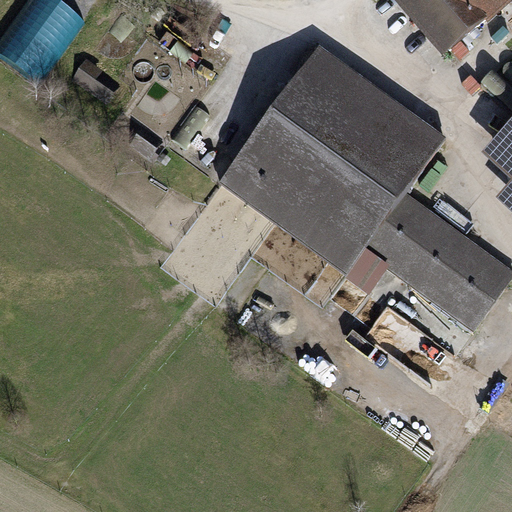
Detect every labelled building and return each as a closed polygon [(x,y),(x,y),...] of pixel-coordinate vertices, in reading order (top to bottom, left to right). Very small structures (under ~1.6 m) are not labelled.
[(511,0),(391,0),(445,61),(486,25),(488,27),(511,6),(511,0)] [(320,52),(221,188),(347,280),(346,281),(370,299),(389,273),(475,335),(511,284),(511,273),(408,199),(448,144),(320,52)] [(121,87),(86,62),(73,81),(108,106),(121,87)] [(164,143),(144,128),(130,148),(150,162),(164,143)] [(511,130),(484,161),(511,187),(511,189),(498,204),(511,217),(511,130)] [(392,313),(374,334),(394,352),(405,340),(414,347),(421,339),(392,313)]
